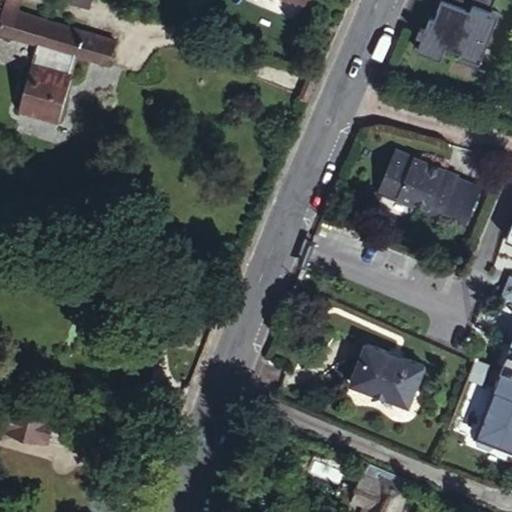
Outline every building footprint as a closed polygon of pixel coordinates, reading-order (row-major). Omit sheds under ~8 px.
[(0,29),(40,42),(76,53),(110,63),(118,40),(22,10),(24,0),(7,0),(6,6),(0,23),(0,29)] [(495,0),(440,0),(435,17),(431,16),(425,31),(420,29),(417,36),(423,38),(417,52),(441,61),(446,48),(462,53),(461,57),(481,64),(501,12),(492,9),(495,0)] [(436,0),(431,16),(435,17),(440,0),(436,0)] [(35,55),(72,66),(76,53),(40,42),(35,55)] [(70,72),(72,66),(35,55),(33,61),(70,72)] [(481,64),(461,57),(459,62),(479,70),(481,64)] [(56,117),(70,72),(33,61),(19,105),(56,117)] [(403,201),(418,207),(431,213),(430,217),(445,222),(463,178),(401,152),(383,197),(402,205),(403,201)] [(417,211),(418,207),(403,201),(402,205),(417,211)] [(511,346),(503,368),(511,371),(511,225),(508,235),(511,236),(511,346)] [(414,411),(430,370),(371,346),(354,385),(414,411)] [(0,425),(45,438),(52,416),(0,402),(0,425)] [(504,462),(480,453),(474,469),(497,478),(504,462)] [(399,511),(413,481),(372,463),(357,500),(368,504),(364,511),(399,511)]
